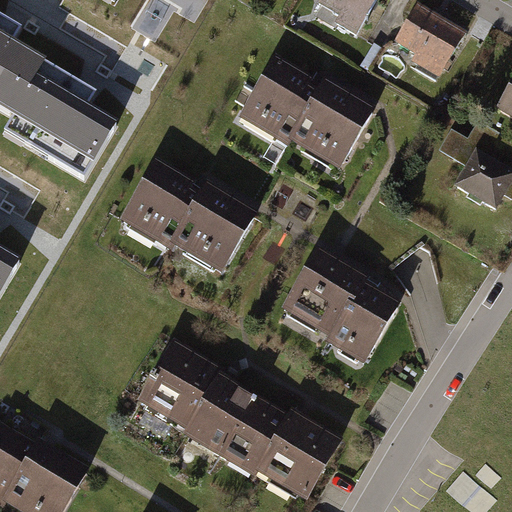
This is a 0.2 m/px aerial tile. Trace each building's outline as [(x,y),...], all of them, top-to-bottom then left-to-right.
[(377,0),(322,0),(319,5),(340,17),(337,24),(356,36),(377,0)] [(464,36),(419,9),(398,43),(419,56),(416,61),(420,64),(416,70),(436,82),(464,36)] [(24,26),(0,12),(0,104),(16,114),(7,130),(85,175),(115,123),(88,108),(98,91),(14,42),(24,26)] [(312,83),(275,62),(246,113),(255,118),(249,129),(274,143),(280,133),(290,138),(285,145),(289,147),(292,142),(296,144),(300,138),(344,163),(373,113),(324,85),(317,98),(307,92),(312,83)] [(511,90),(501,110),(511,116),(511,90)] [(511,141),(479,124),(457,162),(470,169),(458,190),(496,210),(504,196),(511,200),(511,141)] [(257,222),(160,167),(125,229),(222,284),(257,222)] [(0,293),(19,262),(0,251),(0,232),(2,230),(0,228),(0,293)] [(367,283),(318,255),(290,304),(333,328),(330,335),(333,337),(330,343),(334,346),(338,339),(370,358),(398,308),(364,288),(367,283)] [(226,450),(254,401),(230,387),(226,393),(216,387),(223,376),(174,348),(158,377),(155,375),(151,382),(154,383),(146,397),(194,424),(190,430),(226,450)] [(289,421),(254,401),(226,450),(261,470),(263,466),(310,493),(339,443),(292,416),(289,421)] [(38,452),(1,430),(0,431),(0,496),(8,501),(11,496),(37,511),(65,511),(88,474),(51,453),(44,463),(35,457),(38,452)]
